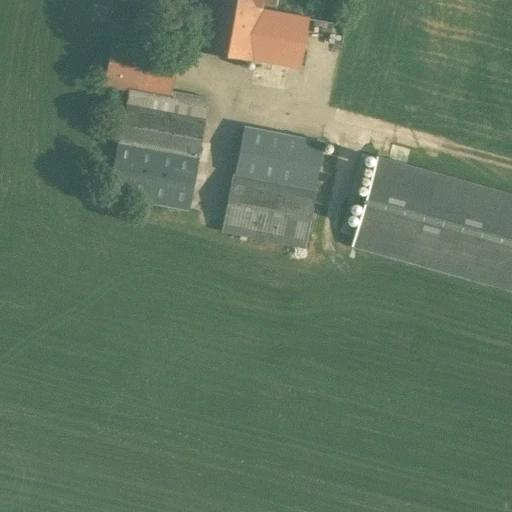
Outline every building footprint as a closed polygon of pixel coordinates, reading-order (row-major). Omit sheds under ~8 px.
[(260,0),(208,0),(206,17),(255,27),(258,10),(260,0)] [(307,19),(258,10),(255,27),(249,59),(298,68),(307,19)] [(255,27),(206,17),(200,50),(249,59),(255,27)] [(180,51),(113,38),(105,86),(128,90),(171,98),(173,92),(180,51)] [(171,98),(128,90),(125,105),(169,113),(171,98)] [(208,98),(173,92),(171,98),(169,113),(204,120),(208,98)] [(169,113),(125,105),(108,194),(187,209),(204,120),(169,113)] [(322,142),(243,127),(234,174),(312,189),(322,142)] [(511,196),(376,158),(351,245),(511,290),(511,196)] [(234,174),(233,174),(222,230),(302,246),(313,190),(312,189),(234,174)]
